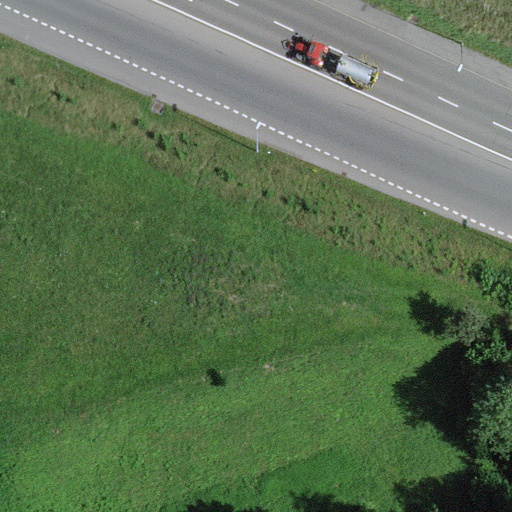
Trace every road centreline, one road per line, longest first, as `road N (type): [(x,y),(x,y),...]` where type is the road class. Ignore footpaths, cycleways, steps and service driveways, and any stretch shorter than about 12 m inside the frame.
road 1 (primary): [(51,0),(511,193)]
road 2 (primary): [(511,126),(230,0)]
